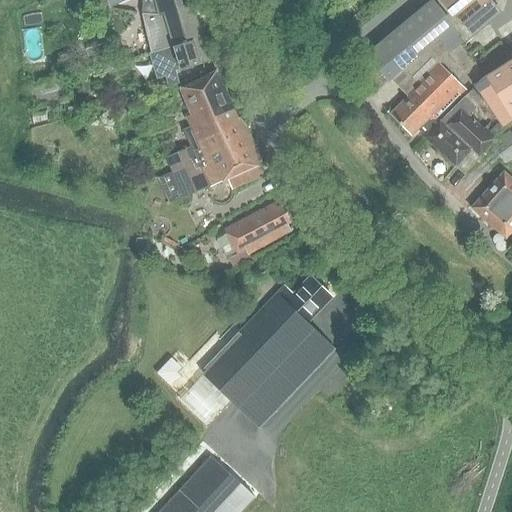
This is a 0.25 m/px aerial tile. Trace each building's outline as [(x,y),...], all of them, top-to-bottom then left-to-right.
[(171,48),(201,38),(194,16),(197,15),(193,4),(191,4),(182,7),(177,0),(163,0),(157,3),(143,1),(142,14),(161,15),(171,46),(171,48)] [(440,0),(459,22),(485,0),(440,0)] [(431,1),(420,10),(431,23),(442,14),(431,1)] [(420,10),(409,19),(421,32),(431,23),(420,10)] [(387,81),(389,79),(405,96),(388,114),(410,137),(421,126),(427,132),(462,96),(466,92),(449,74),(455,68),(447,54),(464,41),(442,14),(431,23),(421,32),(410,41),(399,50),(388,59),(377,68),(387,81)] [(410,41),(421,32),(409,19),(399,28),(410,41)] [(399,50),(410,41),(399,28),(388,37),(399,50)] [(388,59),(399,50),(388,37),(377,46),(388,59)] [(151,64),(174,57),(178,71),(208,62),(201,38),(171,48),(171,46),(147,53),(151,64)] [(366,55),(377,68),(388,59),(377,46),(366,55)] [(96,47),(83,51),(87,65),(101,61),(96,47)] [(58,57),(63,73),(70,71),(65,55),(58,57)] [(511,64),(486,80),(491,87),(478,95),(500,129),(511,120),(511,64)] [(202,114),(229,102),(218,78),(216,72),(178,90),(188,115),(183,117),(188,128),(182,131),(189,148),(177,153),(169,136),(156,140),(164,159),(170,172),(195,162),(194,158),(216,148),(202,114)] [(471,151),(478,158),(493,140),(468,117),(475,109),(462,96),(427,132),(427,133),(421,139),(455,169),(471,151)] [(237,120),(229,102),(202,114),(216,148),(194,158),(195,162),(170,172),(182,200),(209,189),(225,181),(229,188),(262,174),(258,166),(260,165),(244,128),(237,120)] [(45,112),(31,114),(32,123),(47,121),(45,112)] [(488,133),(494,140),(503,132),(496,125),(488,133)] [(511,135),(510,133),(500,140),(511,157),(511,135)] [(502,164),(511,157),(500,140),(490,147),(502,164)] [(470,209),(487,224),(511,195),(511,182),(502,173),(470,209)] [(511,195),(487,224),(491,228),(504,239),(511,230),(511,195)] [(285,226),(292,222),(282,205),(275,207),(274,204),(223,228),(237,255),(245,250),(248,254),(289,233),(285,226)] [(237,255),(228,260),(232,268),(250,259),(248,254),(245,250),(237,255)] [(283,286),(200,373),(202,374),(178,399),(205,424),(228,400),(257,428),(333,350),(306,323),(331,298),(309,277),(292,295),(283,286)] [(156,372),(168,382),(182,368),(170,357),(156,372)] [(209,456),(157,511),(245,511),(257,500),(209,456)]
